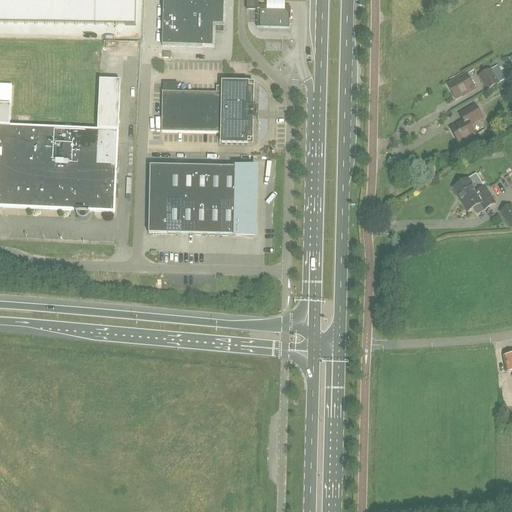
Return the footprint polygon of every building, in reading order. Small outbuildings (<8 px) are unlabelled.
[(0,0),(0,24),(135,26),(135,0),(0,0)] [(224,27),(224,24),(224,0),(163,0),(162,47),(213,48),(213,32),(214,26),(224,27)] [(257,0),(246,0),(247,10),(257,10),(257,28),(260,28),(260,29),(289,29),(290,21),(289,21),(289,15),(285,11),(267,10),(257,10),(257,0)] [(499,84),(490,71),(479,77),(487,91),(498,85),(499,84)] [(466,75),(448,86),(456,100),(466,94),(467,95),(475,91),(466,75)] [(114,214),(118,132),(121,83),(100,82),(98,131),(4,127),(5,106),(0,106),(0,208),(77,212),(77,216),(78,218),(78,220),(80,221),(82,222),(84,222),(87,221),(88,220),(90,219),(91,216),(92,213),(114,214)] [(254,90),(249,89),(249,84),(223,84),(223,94),(177,93),(163,93),(162,133),(222,134),(222,145),(247,145),(248,140),(253,140),(254,90)] [(163,84),(163,93),(177,93),(177,84),(163,84)] [(460,146),(476,136),(470,127),(483,120),(475,107),(460,116),(464,123),(451,130),(460,146)] [(255,237),(257,169),(151,167),(149,235),(255,237)] [(469,180),(453,189),(468,213),(480,205),(484,211),(495,205),(485,189),(484,189),(477,193),(469,180)] [(511,228),(511,206),(500,213),(510,230),(511,228)] [(511,356),(503,358),(506,374),(511,372),(511,356)]
